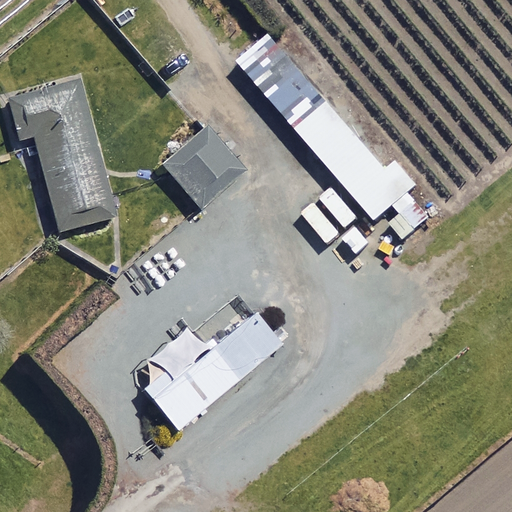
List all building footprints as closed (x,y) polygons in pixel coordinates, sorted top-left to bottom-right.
[(261,41),(234,63),(288,127),(315,104),(261,41)] [(111,219),(75,80),(3,99),(14,142),(28,139),(53,234),(111,219)] [(318,110),(294,131),(373,223),(413,189),(391,163),(382,170),(339,120),(332,127),(318,110)] [(238,174),(200,129),(157,164),(196,210),(238,174)] [(275,346),(249,315),(202,353),(182,329),(147,358),(159,372),(137,390),(171,431),(275,346)]
